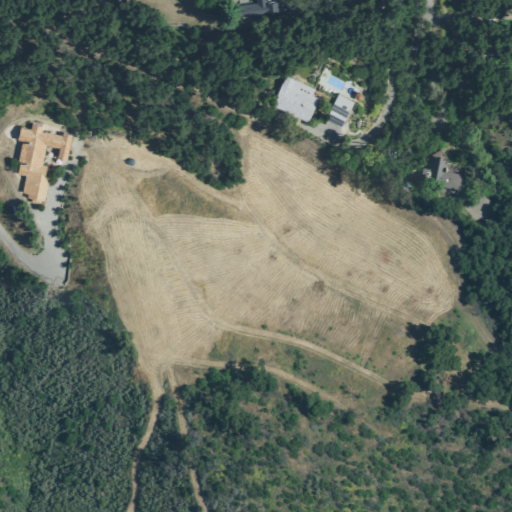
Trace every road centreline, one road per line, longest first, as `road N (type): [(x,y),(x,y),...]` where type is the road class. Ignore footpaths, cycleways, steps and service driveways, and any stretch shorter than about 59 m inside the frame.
road 1 (track): [(144,345),(176,386),(204,511),(503,368),(466,311),(451,236),(432,216),(340,164),(82,52),(0,28)]
road 2 (track): [(120,511),(155,401),(144,345)]
